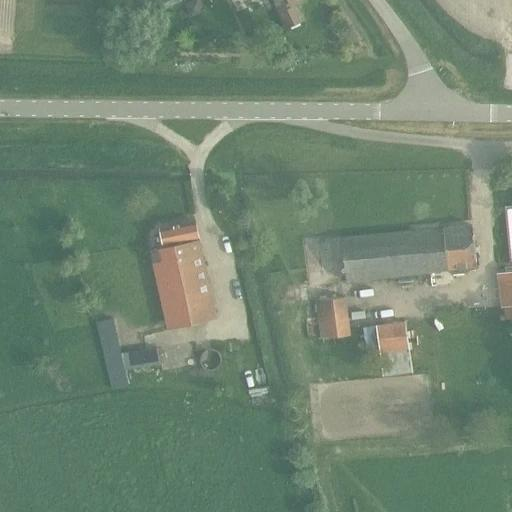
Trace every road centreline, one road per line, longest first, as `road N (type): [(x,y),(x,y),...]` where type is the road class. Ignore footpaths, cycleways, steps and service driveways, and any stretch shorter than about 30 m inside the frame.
road 1 (tertiary): [(0,107),(433,112)]
road 2 (unclassified): [(433,112),(418,71),(371,0)]
